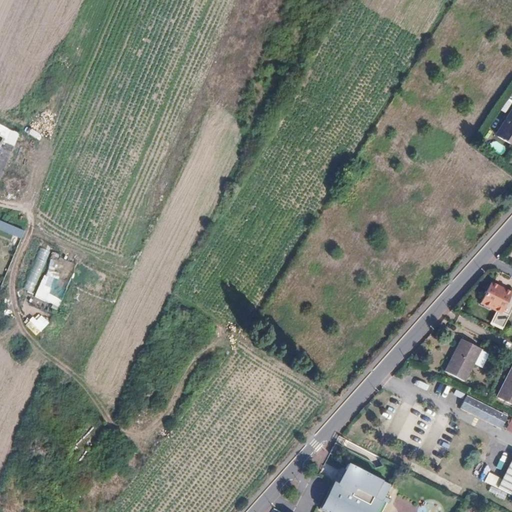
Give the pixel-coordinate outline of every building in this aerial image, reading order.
[(511,115),(493,139),(511,153),(511,115)] [(0,181),(12,154),(0,149),(0,181)] [(25,233),(0,222),(0,230),(16,237),(12,247),(18,250),(25,233)] [(22,289),(30,292),(49,254),(41,250),(22,289)] [(51,256),(34,298),(59,307),(62,298),(53,294),(62,271),(69,273),(72,265),(51,256)] [(502,329),(508,316),(511,308),(511,294),(511,292),(503,288),(502,291),(498,289),(499,286),(490,282),(479,304),(497,313),(491,324),(502,329)] [(460,339),(444,371),(464,381),(480,349),(460,339)] [(511,366),(497,396),(511,403),(511,366)] [(506,416),(502,414),(465,396),(460,408),(501,428),(507,417),(506,416)] [(511,459),(502,480),(497,489),(511,495),(511,459)] [(330,486),(319,508),(326,511),(380,511),(387,499),(383,497),(389,485),(348,463),(344,470),(348,472),(345,476),(344,476),(335,488),(330,486)] [(484,482),(497,489),(502,480),(488,473),(484,482)]
